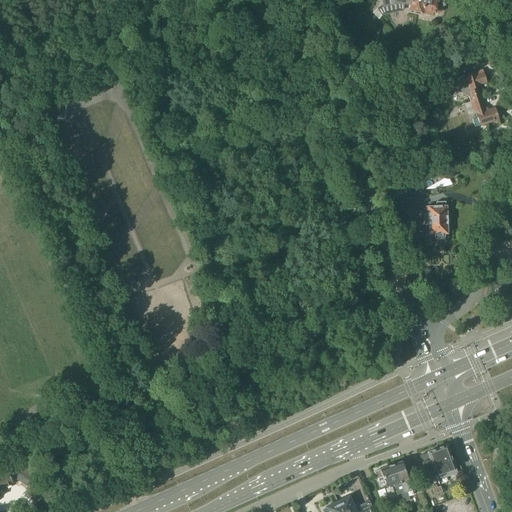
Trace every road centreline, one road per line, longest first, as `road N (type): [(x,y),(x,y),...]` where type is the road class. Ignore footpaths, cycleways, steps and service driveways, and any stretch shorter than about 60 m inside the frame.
road 1 (primary): [(438,376),(132,511)]
road 2 (unclassified): [(409,304),(294,0)]
road 3 (track): [(117,460),(102,423),(223,367),(235,339),(213,327)]
road 4 (residential): [(419,325),(473,296),(490,224),(511,180)]
road 5 (primary): [(208,511),(358,444)]
road 6 (residential): [(246,511),(355,465),(358,444)]
